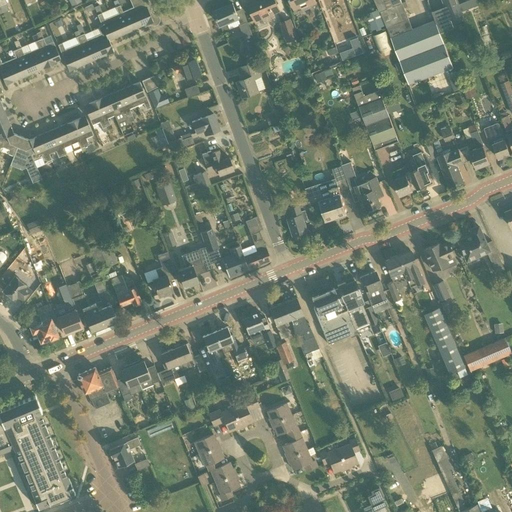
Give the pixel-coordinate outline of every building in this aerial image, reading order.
[(0,0),(0,13),(9,10),(7,4),(5,0),(0,0)] [(151,14),(150,15),(143,0),(130,0),(133,7),(141,26),(149,23),(150,24),(151,25),(152,25),(153,25),(154,25),(155,25),(156,25),(157,25),(158,24),(159,23),(159,22),(160,21),(160,20),(160,19),(160,18),(160,17),(159,16),(158,15),(157,14),(156,14),(155,13),(154,13),(153,13),(152,14),(151,14)] [(281,11),(275,0),(254,0),(248,3),(256,21),(281,11)] [(302,10),(317,3),(315,0),(289,0),(294,10),(301,7),(302,10)] [(402,2),(401,0),(375,0),(387,28),(401,22),(395,5),(402,2)] [(466,23),(463,15),(457,0),(442,0),(450,20),(437,25),(440,33),(466,23)] [(477,0),(471,0),(459,5),(461,10),(479,3),(477,0)] [(413,29),(404,7),(402,2),(395,5),(401,22),(387,28),(389,34),(388,34),(391,42),(392,41),(409,84),(421,79),(422,83),(427,81),(425,78),(454,67),(440,33),(437,25),(435,21),(413,29)] [(239,18),(236,12),(233,3),(214,11),(224,32),(230,30),(227,23),(239,18)] [(131,31),(123,12),(120,5),(116,7),(115,7),(118,13),(112,16),(120,36),(131,31)] [(131,31),(141,26),(133,7),(123,12),(131,31)] [(120,36),(112,16),(105,19),(102,13),(97,15),(102,26),(103,26),(109,40),(120,36)] [(287,42),(297,39),(291,18),(281,22),(287,42)] [(247,22),(240,26),(245,37),(252,34),(247,22)] [(114,51),(109,40),(103,26),(102,26),(98,27),(101,34),(94,37),(103,56),(114,51)] [(373,37),(379,53),(380,54),(393,49),(393,48),(390,41),(387,33),(386,31),(373,37)] [(103,56),(94,37),(87,40),(84,33),(80,35),(91,61),(103,56)] [(91,61),(80,35),(76,37),(79,43),(72,46),(80,66),(91,61)] [(46,44),(43,38),(39,40),(50,65),(62,61),(53,41),(46,44)] [(39,70),(50,65),(39,40),(35,41),(38,48),(31,51),(39,70)] [(80,66),(72,46),(65,49),(62,43),(58,45),(69,70),(80,66)] [(39,70),(31,51),(24,54),(21,47),(17,49),(28,75),(39,70)] [(17,80),(28,75),(17,49),(13,51),(16,57),(9,60),(17,80)] [(2,63),(0,58),(0,71),(6,84),(17,80),(9,60),(2,63)] [(187,80),(200,75),(199,73),(201,73),(199,68),(198,68),(194,59),(181,64),(174,66),(175,69),(174,69),(174,71),(176,70),(176,73),(183,71),(187,80)] [(261,76),(258,67),(263,65),(261,59),(256,61),(241,67),(245,79),(238,81),(243,97),(259,91),(255,78),(261,76)] [(297,70),(299,78),(307,76),(304,68),(297,70)] [(314,75),(318,83),(328,80),(325,71),(314,75)] [(148,78),(152,89),(158,86),(154,76),(148,78)] [(147,92),(152,89),(148,78),(142,81),(147,92)] [(511,111),(511,90),(508,81),(501,83),(508,102),(511,111)] [(151,107),(140,82),(128,86),(137,106),(144,103),(146,109),(151,107)] [(188,97),(190,96),(200,93),(197,85),(185,89),(188,97)] [(380,90),(364,96),(360,85),(352,88),(366,126),(372,141),(376,150),(399,141),(396,132),(395,132),(380,90)] [(474,85),(464,88),(468,99),(478,96),(474,85)] [(130,109),(137,106),(128,86),(117,91),(128,117),(133,115),(130,109)] [(161,96),(158,89),(149,92),(156,108),(170,102),(166,93),(161,96)] [(128,117),(117,91),(106,96),(115,115),(118,123),(125,120),(127,124),(131,122),(130,122),(128,117)] [(389,113),(402,108),(397,95),(384,100),(389,113)] [(108,118),(115,115),(106,96),(95,101),(106,126),(110,124),(108,118)] [(106,126),(95,101),(84,105),(92,125),(99,122),(104,132),(108,130),(106,126)] [(460,112),(467,109),(465,103),(458,106),(460,112)] [(0,125),(9,122),(4,111),(0,112),(0,125)] [(278,113),(267,117),(270,125),(281,121),(278,113)] [(196,133),(204,130),(206,135),(219,129),(214,114),(192,122),(196,133)] [(511,124),(509,115),(502,118),(511,145),(511,124)] [(74,121),(85,146),(89,145),(86,138),(93,135),(85,116),(74,121)] [(160,143),(175,139),(169,120),(161,122),(162,128),(156,130),(160,143)] [(85,146),(74,121),(63,125),(71,145),(73,151),(81,148),(83,152),(87,151),(85,146)] [(0,139),(14,133),(9,122),(0,125),(0,143),(2,143),(0,139)] [(484,129),(493,152),(496,151),(499,159),(511,154),(499,123),(484,129)] [(459,148),(464,162),(473,159),(476,168),(479,167),(481,168),(483,167),(484,165),(490,163),(476,124),(469,127),(463,130),(467,139),(473,137),(477,148),(470,150),(468,145),(459,148)] [(64,148),(71,145),(63,125),(52,130),(63,156),(67,154),(64,148)] [(446,142),(455,138),(450,125),(440,129),(446,142)] [(59,158),(63,156),(52,130),(41,135),(49,154),(56,151),(59,158)] [(171,151),(194,143),(190,132),(181,135),(182,137),(168,142),(171,151)] [(14,156),(21,136),(14,133),(0,139),(2,143),(0,143),(0,148),(3,147),(9,150),(8,154),(14,156)] [(52,161),(49,154),(41,135),(30,139),(35,153),(31,154),(34,160),(42,157),(45,164),(52,161)] [(30,139),(29,140),(21,136),(14,156),(20,158),(18,161),(25,164),(26,164),(28,164),(30,162),(31,162),(33,165),(35,164),(34,160),(31,154),(35,153),(30,139)] [(457,165),(464,162),(459,148),(451,151),(450,149),(436,154),(449,187),(464,181),(457,165)] [(211,153),(210,151),(202,154),(208,170),(216,167),(219,175),(234,170),(229,157),(222,160),(219,151),(211,153)] [(427,186),(426,185),(432,183),(428,171),(429,171),(421,152),(413,156),(418,169),(411,172),(417,187),(417,186),(418,189),(421,188),(421,189),(422,189),(422,190),(423,190),(424,190),(425,190),(426,189),(427,188),(427,187),(427,186)] [(350,188),(357,185),(355,178),(357,178),(351,162),(342,166),(350,188)] [(341,193),(350,190),(350,188),(342,166),(332,169),(338,186),(329,189),(331,196),(324,199),(319,185),(317,177),(304,181),(306,188),(311,204),(320,201),(326,220),(347,214),(341,193)] [(192,175),(197,189),(211,184),(206,170),(192,175)] [(412,189),(417,187),(411,172),(406,174),(407,176),(393,181),(400,196),(413,191),(412,189)] [(357,185),(350,188),(350,190),(355,201),(360,200),(364,209),(367,208),(368,210),(370,209),(370,211),(376,209),(375,207),(381,204),(377,195),(382,193),(376,177),(365,182),(366,183),(358,187),(357,185)] [(129,182),(132,189),(140,186),(138,179),(129,182)] [(163,203),(175,199),(169,184),(158,188),(163,203)] [(294,235),(308,231),(299,205),(285,209),(294,235)] [(238,212),(231,215),(233,221),(240,219),(238,212)] [(252,233),(260,230),(255,217),(247,221),(252,233)] [(30,234),(44,228),(41,219),(26,225),(30,234)] [(207,252),(219,248),(212,228),(211,228),(209,222),(199,225),(201,232),(200,232),(207,252)] [(467,262),(490,252),(486,243),(484,238),(478,226),(469,230),(472,235),(458,241),(467,262)] [(168,246),(176,244),(173,231),(165,233),(168,246)] [(249,269),(271,261),(260,231),(251,234),(254,245),(242,250),(241,250),(249,269)] [(89,247),(98,270),(118,262),(109,239),(89,247)] [(454,257),(452,252),(448,243),(435,248),(434,245),(424,250),(433,271),(449,264),(447,260),(454,257)] [(241,250),(242,250),(240,245),(229,249),(232,256),(222,260),(229,277),(249,269),(241,250)] [(198,282),(196,275),(205,271),(197,249),(181,255),(186,267),(178,270),(184,287),(198,282)] [(410,250),(398,255),(407,274),(405,275),(410,287),(423,281),(410,250)] [(173,292),(169,281),(177,278),(167,252),(158,255),(162,267),(156,269),(159,276),(152,278),(159,297),(173,292)] [(496,273),(497,272),(504,269),(497,254),(489,257),(496,273)] [(396,279),(405,275),(407,274),(398,255),(397,256),(396,255),(390,258),(390,259),(385,261),(393,280),(394,280),(396,279)] [(59,262),(68,285),(80,281),(71,258),(59,262)] [(89,272),(92,279),(98,294),(101,301),(95,303),(89,305),(79,281),(67,286),(68,288),(79,315),(84,313),(85,314),(84,315),(91,332),(118,321),(111,305),(113,304),(107,290),(101,275),(99,276),(96,269),(89,272)] [(369,300),(372,305),(387,299),(383,291),(375,271),(360,278),(363,286),(366,285),(369,291),(367,292),(366,293),(368,298),(369,300)] [(127,288),(125,284),(122,275),(111,280),(121,306),(132,301),(133,304),(134,304),(136,305),(140,304),(140,302),(141,301),(134,285),(127,288)] [(21,302),(31,290),(26,286),(27,285),(15,276),(3,291),(12,298),(13,298),(12,297),(13,296),(21,302)] [(382,331),(372,305),(369,300),(365,302),(358,285),(357,286),(354,280),(345,284),(344,282),(338,285),(358,328),(369,323),(369,324),(369,325),(370,325),(370,326),(371,327),(371,329),(372,329),(373,330),(374,330),(375,331),(376,331),(377,331),(378,332),(380,331),(381,331),(382,331)] [(439,301),(443,299),(450,296),(443,280),(432,285),(439,301)] [(393,282),(387,284),(394,302),(400,299),(396,288),(393,282)] [(361,334),(358,328),(338,285),(338,286),(338,287),(334,289),(334,288),(333,289),(332,286),(317,292),(318,294),(312,297),(315,306),(314,306),(313,308),(328,344),(334,341),(333,340),(358,330),(360,334),(361,334)] [(83,327),(79,315),(68,288),(61,290),(65,301),(61,303),(62,307),(54,310),(57,317),(64,334),(83,327)] [(309,328),(298,300),(297,297),(282,303),(289,320),(291,319),(295,328),(293,329),(304,355),(319,348),(314,336),(305,340),(303,334),(304,334),(303,330),(309,328)] [(282,322),(289,320),(282,303),(269,308),(280,339),(288,336),(282,322)] [(38,323),(30,326),(33,333),(36,332),(41,342),(50,339),(50,340),(59,336),(52,318),(51,318),(48,310),(51,309),(49,304),(37,309),(41,319),(37,320),(38,323)] [(465,368),(439,307),(438,304),(431,307),(431,306),(420,311),(422,315),(423,314),(449,375),(454,373),(465,368)] [(269,328),(267,322),(265,316),(260,318),(258,312),(251,315),(251,317),(243,320),(249,334),(248,334),(250,339),(259,336),(259,335),(262,334),(267,348),(276,345),(270,328),(269,328)] [(495,333),(503,332),(502,323),(494,324),(495,333)] [(227,326),(215,331),(219,340),(216,341),(219,348),(221,346),(224,353),(233,350),(239,365),(248,361),(242,344),(238,346),(233,335),(230,336),(227,326)] [(206,369),(207,373),(215,370),(212,363),(217,361),(213,350),(219,348),(216,341),(219,340),(215,331),(202,336),(206,345),(204,346),(208,356),(202,358),(206,369)] [(470,371),(476,368),(511,353),(505,338),(463,356),(470,371)] [(294,360),(286,341),(276,345),(284,364),(294,360)] [(206,369),(202,358),(200,354),(194,357),(188,342),(180,346),(179,344),(174,346),(175,348),(173,348),(176,356),(175,357),(185,382),(187,382),(184,375),(182,370),(196,364),(199,372),(206,369)] [(177,385),(185,382),(175,357),(176,356),(173,348),(161,353),(165,363),(163,363),(165,369),(157,372),(160,380),(161,384),(174,379),(177,385)] [(402,356),(395,359),(398,366),(405,363),(402,356)] [(160,380),(157,372),(154,365),(147,368),(144,360),(139,363),(138,361),(132,364),(142,390),(142,389),(153,385),(152,383),(160,380)] [(131,395),(142,390),(132,364),(125,366),(126,368),(121,370),(123,377),(116,380),(121,392),(122,395),(125,401),(132,398),(131,395)] [(284,365),(277,368),(282,381),(289,378),(284,365)] [(116,380),(111,367),(108,368),(98,372),(95,367),(78,374),(77,377),(85,394),(87,392),(91,400),(107,393),(107,394),(109,393),(111,396),(121,392),(116,380)] [(292,392),(289,385),(281,388),(284,396),(292,392)] [(48,500),(88,484),(46,386),(0,404),(0,448),(23,440),(48,500)] [(250,387),(242,391),(244,397),(253,393),(250,387)] [(399,387),(388,392),(392,401),(403,396),(399,387)] [(254,410),(259,408),(254,396),(249,398),(254,410)] [(195,407),(191,398),(185,401),(189,410),(195,407)] [(249,412),(254,410),(249,398),(244,400),(245,404),(233,409),(241,427),(244,426),(243,425),(253,421),(249,412)] [(271,423),(291,415),(287,404),(267,411),(271,420),(270,421),(271,423)] [(170,408),(163,411),(165,417),(172,414),(170,408)] [(239,428),(241,427),(233,409),(223,413),(221,410),(215,412),(220,424),(224,422),(229,432),(238,427),(239,428)] [(215,426),(220,424),(215,412),(210,414),(215,426)] [(302,429),(298,431),(291,415),(271,423),(272,426),(273,425),(278,435),(286,431),(288,437),(303,431),(302,429)] [(149,435),(173,427),(171,422),(147,429),(149,435)] [(301,438),(311,434),(309,428),(303,431),(288,437),(291,442),(283,445),(287,455),(286,455),(287,458),(306,450),(301,438)] [(198,455),(219,445),(218,443),(217,443),(213,434),(193,442),(198,455)] [(118,467),(134,460),(129,449),(141,445),(137,437),(127,442),(109,449),(112,457),(113,456),(118,467)] [(339,449),(346,469),(349,468),(348,466),(358,463),(354,452),(360,450),(356,438),(349,441),(350,445),(339,449)] [(203,467),(218,461),(224,458),(219,448),(221,448),(219,445),(198,455),(203,467)] [(481,511),(478,503),(468,507),(465,509),(463,504),(464,503),(449,470),(452,469),(442,446),(434,450),(447,481),(452,493),(451,493),(459,510),(459,511),(481,511)] [(488,447),(476,452),(479,460),(491,456),(488,447)] [(344,470),(346,469),(339,449),(328,454),(326,450),(320,453),(324,464),(329,462),(334,472),(343,468),(344,470)] [(306,450),(287,458),(288,460),(289,460),(293,470),(304,465),(306,471),(317,466),(314,460),(311,462),(306,450)] [(466,464),(474,460),(471,453),(463,456),(466,464)] [(137,470),(150,465),(147,459),(135,464),(137,470)] [(234,471),(229,462),(220,466),(218,461),(203,467),(204,468),(206,467),(208,473),(211,471),(216,482),(236,473),(235,471),(234,471)] [(197,476),(202,486),(209,483),(204,473),(197,476)] [(220,496),(222,501),(233,496),(230,490),(240,486),(236,476),(237,476),(236,473),(216,482),(221,496),(220,496)] [(372,502),(375,510),(387,505),(379,487),(370,490),(372,493),(367,496),(370,503),(372,502)] [(376,511),(375,510),(372,502),(370,503),(371,503),(363,507),(364,510),(360,511),(376,511)]
